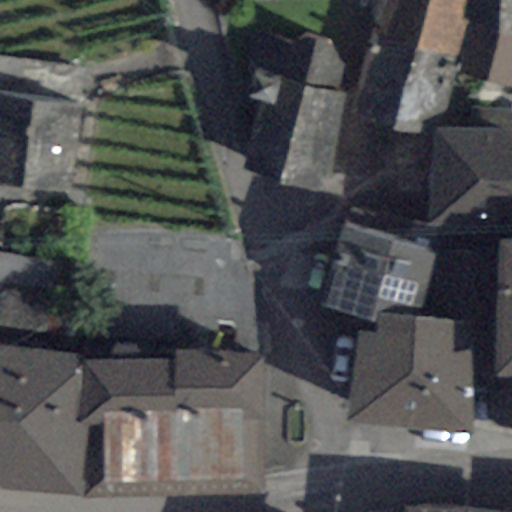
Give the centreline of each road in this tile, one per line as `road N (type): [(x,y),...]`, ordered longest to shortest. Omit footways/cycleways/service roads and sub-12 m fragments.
road 1 (residential): [(333,488),(311,365),(256,227),(193,0)]
road 2 (unknown): [(256,227),(339,171),(352,118),(347,0)]
road 3 (residential): [(511,467),(333,488)]
road 4 (residential): [(333,488),(204,511)]
road 5 (residential): [(120,511),(0,505)]
